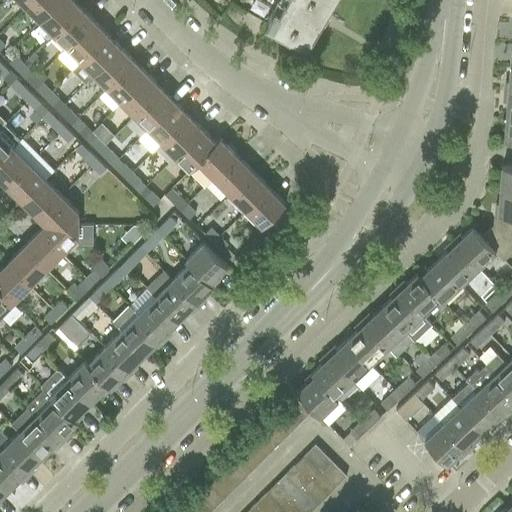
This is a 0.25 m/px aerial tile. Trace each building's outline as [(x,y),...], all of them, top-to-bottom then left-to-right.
[(31,0),(26,6),(39,20),(59,0),(31,0)] [(73,0),(59,0),(39,20),(53,33),(80,6),(73,0)] [(333,0),(262,0),(274,7),(265,21),(307,45),(319,24),(324,27),(326,23),(329,18),(324,15),(333,0)] [(80,6),(53,33),(66,47),(94,20),(80,6)] [(66,47),(80,61),(107,33),(94,20),(66,47)] [(80,61),(94,74),(121,47),(107,33),(80,61)] [(94,74),(107,88),(134,60),(121,47),(94,74)] [(15,55),(9,61),(17,69),(23,63),(17,57),(15,55)] [(107,88),(121,101),(148,74),(134,60),(107,88)] [(1,62),(0,63),(0,74),(3,77),(9,71),(1,62)] [(23,63),(17,69),(25,77),(31,72),(23,63)] [(121,101),(134,115),(162,88),(148,74),(121,101)] [(43,80),(35,88),(38,90),(44,97),(51,89),(45,83),(43,80)] [(24,86),(17,92),(26,101),(32,94),(24,86)] [(134,115),(148,128),(175,101),(162,88),(134,115)] [(51,89),(44,97),(52,105),(59,98),(51,89)] [(32,94),(26,101),(37,112),(43,105),(32,94)] [(148,128),(162,142),(189,115),(175,101),(148,128)] [(69,107),(62,114),(65,118),(71,124),(78,116),(73,110),(69,107)] [(51,112),(44,119),(58,133),(65,126),(51,112)] [(162,142),(175,156),(202,128),(189,115),(162,142)] [(78,116),(71,124),(79,132),(86,125),(78,116)] [(4,123),(0,126),(0,159),(13,146),(20,139),(4,124),(4,123)] [(65,126),(58,133),(67,142),(74,135),(65,126)] [(175,156),(188,169),(220,138),(219,137),(215,141),(202,128),(175,156)] [(52,130),(47,135),(52,140),(56,135),(52,130)] [(96,135),(89,142),(92,145),(98,151),(105,144),(99,138),(96,135)] [(197,161),(213,177),(236,154),(220,138),(188,169),(189,170),(197,161)] [(105,144),(98,151),(106,160),(113,153),(105,144)] [(0,159),(0,179),(6,185),(29,162),(13,146),(0,159)] [(89,150),(82,157),(91,165),(97,159),(89,150)] [(213,177),(229,193),(252,170),(236,154),(213,177)] [(97,159),(91,165),(99,174),(106,167),(97,159)] [(6,185),(22,201),(45,179),(29,162),(6,185)] [(123,163),(116,170),(125,179),(132,171),(123,163)] [(511,166),(502,166),(500,190),(511,191),(511,166)] [(229,193),(245,209),(268,186),(252,170),(229,193)] [(132,171),(125,179),(134,188),(140,182),(141,181),(132,171)] [(22,201),(38,217),(61,195),(45,179),(22,201)] [(268,186),(245,209),(262,226),(285,203),(268,186)] [(172,188),(165,195),(171,202),(180,210),(180,209),(187,203),(178,194),(172,188)] [(151,190),(144,197),(152,205),(159,198),(151,190)] [(511,191),(500,190),(498,213),(498,214),(511,215),(511,191)] [(38,217),(44,224),(45,224),(77,224),(77,211),(61,195),(38,217)] [(180,209),(180,210),(188,218),(195,211),(187,203),(180,209)] [(493,225),(482,235),(481,236),(496,252),(504,260),(511,251),(511,215),(498,214),(498,213),(494,213),(493,225)] [(170,215),(156,229),(157,230),(162,236),(177,222),(171,216),(170,215)] [(44,224),(38,230),(61,253),(74,239),(78,243),(93,243),(93,224),(77,223),(77,224),(45,224),(44,224)] [(473,226),(454,243),(478,268),(496,252),(481,236),(482,235),(473,226)] [(210,227),(204,233),(212,242),(219,235),(210,227)] [(38,230),(22,246),(45,269),(61,253),(38,230)] [(152,233),(139,246),(139,247),(145,253),(159,240),(152,233)] [(219,235),(212,242),(221,250),(227,244),(219,235)] [(203,242),(186,259),(189,262),(210,282),(226,266),(203,242)] [(454,243),(437,259),(461,285),(478,268),(454,243)] [(22,246),(6,262),(29,285),(45,269),(22,246)] [(134,252),(125,260),(132,266),(140,258),(134,252)] [(92,270),(86,277),(92,283),(100,276),(109,267),(100,257),(89,267),(92,270)] [(417,272),(417,273),(440,298),(443,301),(461,285),(437,259),(420,275),(417,272)] [(6,262),(0,268),(0,288),(13,301),(29,285),(6,262)] [(189,262),(172,279),(195,302),(212,285),(210,282),(189,262)] [(118,267),(105,280),(105,281),(111,287),(124,274),(118,267)] [(417,273),(399,289),(422,314),(440,298),(417,273)] [(86,277),(76,286),(83,293),(92,283),(86,277)] [(511,278),(499,290),(504,296),(505,297),(511,290),(511,278)] [(172,279),(155,296),(178,319),(195,302),(172,279)] [(92,293),(91,293),(98,300),(111,287),(105,281),(105,280),(92,293)] [(0,315),(9,325),(23,311),(13,301),(0,288),(0,315)] [(399,289),(382,306),(413,339),(414,340),(431,323),(422,314),(399,289)] [(487,302),(485,303),(491,310),(492,310),(505,297),(504,296),(499,290),(487,302)] [(155,296),(138,313),(161,336),(178,319),(155,296)] [(61,300),(52,308),(59,315),(67,306),(61,300)] [(84,300),(71,314),(78,320),(91,307),(84,300)] [(129,304),(112,321),(121,330),(144,353),(161,336),(138,313),(129,304)] [(382,306),(364,322),(387,347),(395,355),(413,339),(382,306)] [(52,308),(44,317),(49,322),(50,323),(59,315),(52,308)] [(478,310),(464,323),(470,330),(485,317),(478,310)] [(70,314),(58,327),(77,346),(90,332),(78,320),(71,314),(70,314)] [(497,314),(484,326),(489,333),(503,320),(497,314)] [(364,322),(347,339),(370,363),(387,347),(364,322)] [(464,323),(450,336),(457,343),(470,330),(464,323)] [(471,338),(470,340),(476,346),(477,344),(480,341),(489,333),(484,326),(471,338)] [(31,329),(23,338),(29,344),(38,336),(31,329)] [(121,330),(103,347),(127,370),(144,353),(121,330)] [(47,331),(34,345),(35,345),(41,352),(54,338),(48,332),(47,331)] [(23,338),(14,346),(19,351),(21,353),(29,344),(23,338)] [(347,339),(329,355),(352,380),(370,363),(347,339)] [(443,343),(429,356),(436,363),(450,350),(443,343)] [(34,345),(21,358),(21,359),(27,364),(27,365),(28,365),(41,352),(35,345),(34,345)] [(462,346),(449,359),(455,366),(469,353),(462,346)] [(103,347),(87,364),(110,387),(127,370),(103,347)] [(497,352),(485,363),(511,391),(511,356),(511,357),(506,362),(497,352)] [(329,355),(312,371),(335,396),(352,380),(329,355)] [(429,356),(415,369),(422,376),(424,374),(428,371),(436,363),(429,356)] [(5,357),(0,362),(0,370),(3,373),(11,365),(12,364),(9,361),(5,357)] [(437,370),(434,373),(441,380),(443,377),(447,374),(455,366),(449,359),(437,370)] [(84,361),(67,378),(91,401),(107,385),(109,388),(110,387),(87,364),(84,361)] [(466,378),(469,381),(500,414),(511,402),(511,391),(485,363),(479,369),(478,367),(466,378)] [(16,367),(2,381),(9,388),(23,375),(23,374),(16,367)] [(57,370),(41,386),(44,389),(73,418),(91,401),(67,378),(58,369),(57,370)] [(335,396),(312,371),(311,372),(314,375),(296,391),(319,416),(337,399),(335,396)] [(408,376),(394,389),(401,396),(414,383),(408,376)] [(428,379),(413,393),(420,399),(434,386),(428,379)] [(2,381),(0,383),(0,397),(9,388),(2,381)] [(451,397),(459,406),(482,430),(500,414),(469,381),(451,397)] [(44,389),(27,406),(59,438),(76,421),(73,418),(44,389)] [(401,396),(394,389),(380,402),(386,409),(401,396)] [(395,410),(405,420),(423,403),(420,399),(413,393),(395,410)] [(301,420),(310,412),(293,395),(285,404),(301,420)] [(292,429),(301,420),(285,404),(276,413),(292,429)] [(27,406),(10,423),(19,432),(42,455),(59,438),(27,406)] [(459,406),(442,422),(465,447),(482,430),(459,406)] [(373,409),(359,422),(366,429),(379,416),(373,409)] [(284,438),(292,429),(276,413),(267,422),(284,438)] [(275,447),(284,438),(267,422),(259,430),(275,447)] [(359,422),(349,431),(356,438),(366,429),(359,422)] [(465,447),(442,422),(424,439),(447,464),(465,447)] [(266,455),(275,447),(259,430),(250,439),(266,455)] [(0,446),(2,448),(25,472),(42,455),(19,432),(10,441),(0,431),(0,446)] [(257,464),(266,455),(250,439),(241,448),(257,464)] [(330,459),(315,444),(305,453),(321,469),(330,459)] [(2,448),(0,450),(0,480),(8,489),(25,472),(2,448)] [(249,473),(257,464),(241,448),(232,456),(249,473)] [(305,453),(295,463),(311,479),(321,469),(305,453)] [(240,481),(249,473),(232,456),(224,465),(240,481)] [(336,485),(346,475),(330,459),(321,469),(336,485)] [(295,463),(286,473),(301,488),(311,479),(295,463)] [(231,490),(240,481),(224,465),(215,474),(231,490)] [(327,494),(336,485),(321,469),(311,479),(327,494)] [(286,473),(276,482),(292,498),(301,488),(286,473)] [(222,499),(231,490),(215,474),(206,483),(222,499)] [(317,504),(327,494),(311,479),(301,488),(317,504)] [(0,497),(8,489),(0,480),(0,497)] [(276,482),(266,492),(282,508),(292,498),(276,482)] [(214,508),(222,499),(206,483),(197,491),(214,508)] [(305,511),(309,511),(317,504),(301,488),(292,498),(305,511)] [(200,511),(209,511),(214,508),(197,491),(189,500),(200,511)] [(266,492),(257,501),(267,511),(277,511),(282,508),(266,492)] [(286,511),(305,511),(292,498),(282,508),(286,511)] [(183,511),(200,511),(189,500),(180,509),(183,511)] [(267,511),(257,501),(247,511),(267,511)]
